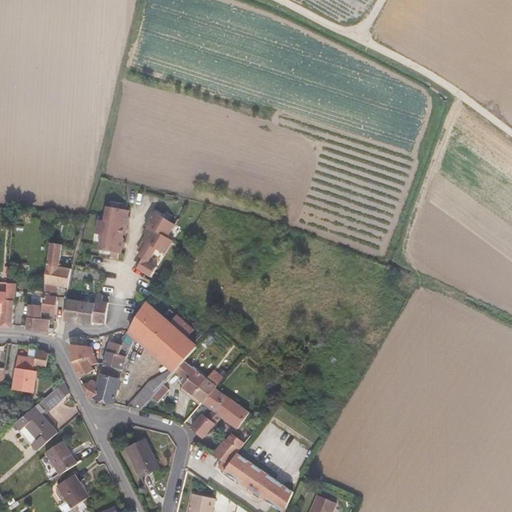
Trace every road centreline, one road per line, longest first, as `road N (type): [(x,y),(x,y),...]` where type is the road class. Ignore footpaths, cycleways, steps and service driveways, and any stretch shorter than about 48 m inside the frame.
road 1 (residential): [(85,404),(161,423),(183,437),(170,511)]
road 2 (track): [(458,90),(390,256)]
road 3 (track): [(511,128),(361,34)]
road 4 (residential): [(85,404),(49,341),(0,334)]
road 5 (residential): [(138,511),(85,404)]
